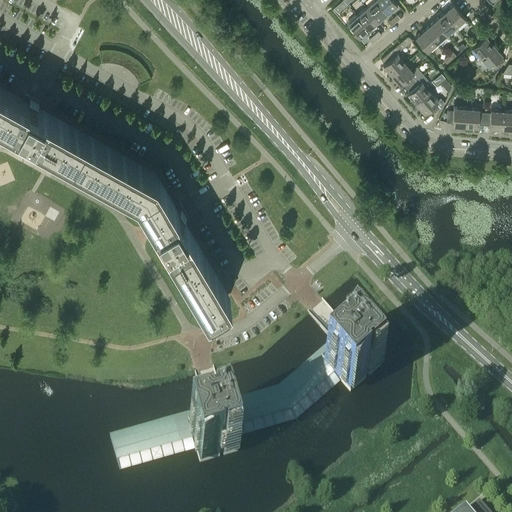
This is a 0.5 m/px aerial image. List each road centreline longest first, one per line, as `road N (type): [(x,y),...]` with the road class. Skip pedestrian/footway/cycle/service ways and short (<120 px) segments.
road 1 (secondary): [(355,228),(155,0)]
road 2 (secondary): [(511,385),(355,228)]
road 3 (residential): [(202,340),(244,325),(355,228)]
road 4 (tertiary): [(511,148),(423,134),(357,64)]
